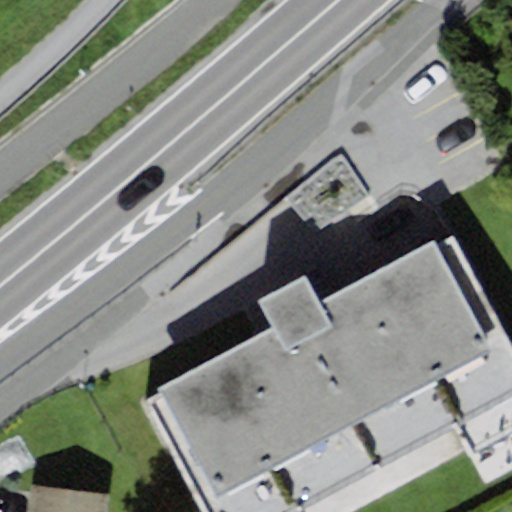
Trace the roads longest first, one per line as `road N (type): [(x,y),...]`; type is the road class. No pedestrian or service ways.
road 1 (primary): [(336,1),(0,291)]
road 2 (residential): [(219,190),(152,296),(0,410)]
road 3 (residential): [(448,0),(219,190)]
road 4 (primary): [(0,364),(219,190)]
road 5 (residential): [(215,0),(175,47),(0,176)]
road 6 (residential): [(94,0),(0,92)]
